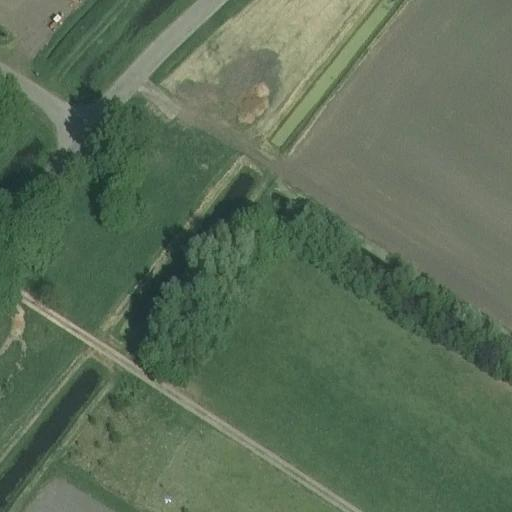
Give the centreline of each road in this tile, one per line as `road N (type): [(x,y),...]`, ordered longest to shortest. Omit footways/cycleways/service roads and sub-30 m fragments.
road 1 (track): [(352,511),(0,281)]
road 2 (unclassified): [(90,131),(215,0)]
road 3 (unclassified): [(0,253),(90,131)]
